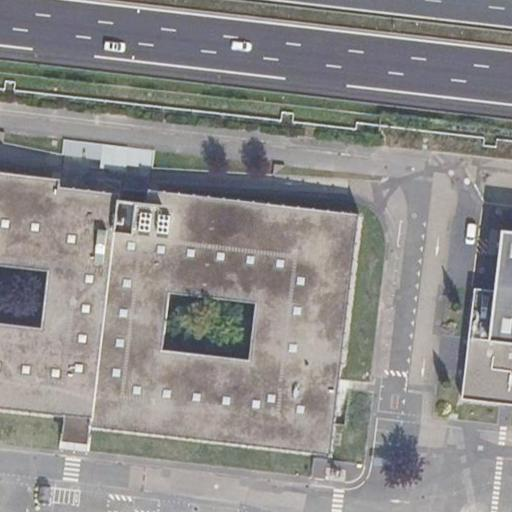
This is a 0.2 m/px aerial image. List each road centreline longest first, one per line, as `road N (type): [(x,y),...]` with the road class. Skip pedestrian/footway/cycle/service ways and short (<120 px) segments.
road 1 (unclassified): [(511,496),(407,510),(0,457)]
road 2 (motorway): [(0,19),(511,78)]
